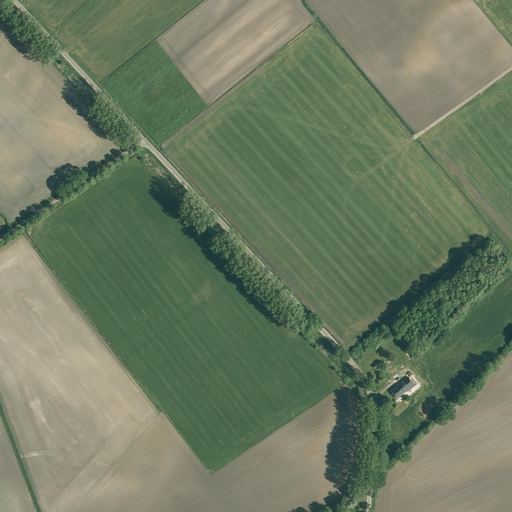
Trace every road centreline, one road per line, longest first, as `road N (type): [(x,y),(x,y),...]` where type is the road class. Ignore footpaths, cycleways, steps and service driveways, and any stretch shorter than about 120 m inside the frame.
road 1 (unclassified): [(371,511),(380,430),(359,372),(143,139)]
road 2 (track): [(295,0),(407,138),(511,67)]
road 3 (unclassified): [(143,139),(14,0)]
road 4 (unclassified): [(143,139),(0,242)]
